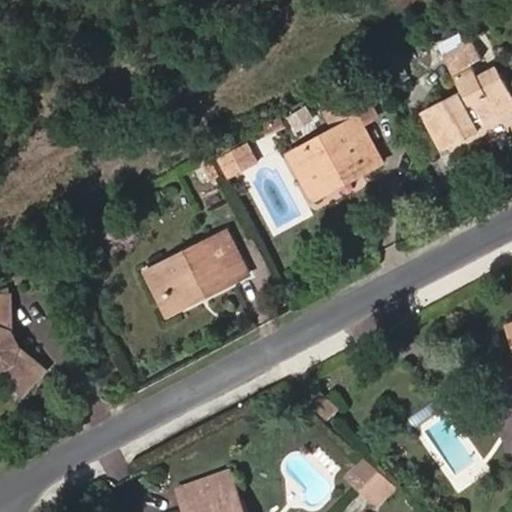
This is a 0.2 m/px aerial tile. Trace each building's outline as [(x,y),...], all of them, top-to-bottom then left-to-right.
[(482,129),(480,124),(511,107),(511,85),(500,63),(481,73),(475,62),(485,57),(476,38),(446,53),(465,89),(430,107),(450,146),(482,129)] [(362,174),(383,162),(363,123),(377,116),(366,94),(331,112),(340,130),(299,150),(318,188),(359,168),(362,174)] [(482,129),(485,131),(511,117),(511,107),(480,124),(482,129)] [(167,315),(249,275),(227,232),(145,272),(167,315)] [(23,346),(14,328),(13,293),(0,293),(0,374),(24,398),(49,370),(23,346)] [(305,398),(318,410),(332,396),(319,384),(305,398)] [(365,454),(346,474),(364,492),(383,472),(365,454)] [(186,511),(247,511),(232,469),(178,489),(186,511)] [(364,492),(375,503),(394,482),(383,472),(364,492)]
